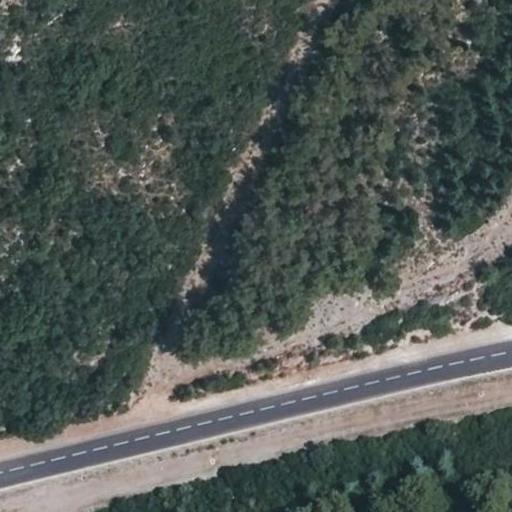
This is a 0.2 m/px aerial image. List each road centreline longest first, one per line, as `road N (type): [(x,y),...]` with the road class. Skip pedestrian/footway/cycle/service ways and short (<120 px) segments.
road 1 (unclassified): [(511,354),(0,475)]
road 2 (track): [(511,388),(0,508)]
road 3 (track): [(144,441),(233,197),(317,0)]
road 4 (track): [(164,375),(374,299),(511,228)]
